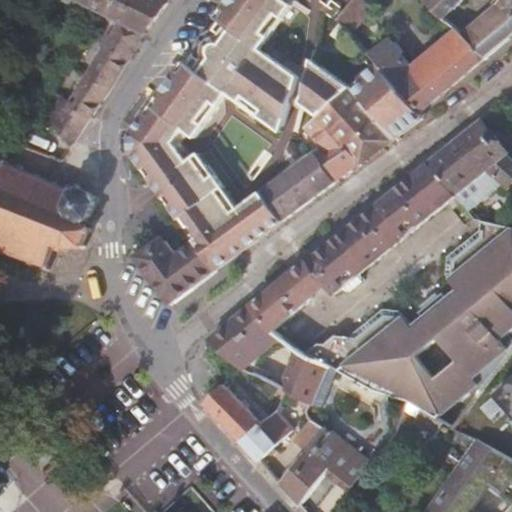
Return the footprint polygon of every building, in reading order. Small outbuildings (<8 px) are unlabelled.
[(59,100),(45,123),(72,148),(150,30),(174,0),(83,0),(126,22),(71,108),(59,100)] [(286,6),(290,0),(235,0),(224,15),(240,0),(270,0),(286,17),(291,10),(286,6)] [(286,17),(270,0),(240,0),(224,15),(227,17),(237,28),(263,57),(289,20),(286,17)] [(352,39),(374,12),(360,0),(358,0),(338,24),(341,28),(349,36),(352,39)] [(426,0),(425,1),(451,26),(467,6),(461,0),(426,0)] [(471,0),(504,0),(466,39),(488,61),(511,40),(511,0),(461,0),(467,6),(471,0)] [(289,20),(295,12),(291,10),(286,17),(289,20)] [(227,17),(190,67),(201,75),(237,28),(227,17)] [(270,66),(262,60),(263,57),(237,28),(201,75),(205,79),(162,140),(140,124),(133,134),(134,162),(183,221),(186,219),(202,239),(215,230),(191,194),(217,177),(213,172),(207,176),(202,181),(178,152),(188,137),(194,140),(200,145),(231,100),(285,136),(291,118),(256,78),(270,66)] [(328,42),(337,49),(349,36),(341,28),(328,42)] [(378,66),(424,114),(488,61),(466,39),(459,33),(441,47),(449,57),(426,76),(423,72),(419,77),(386,45),(370,57),(378,66)] [(306,104),(311,109),(323,122),(350,92),(316,62),(306,104)] [(190,67),(186,64),(140,124),(162,140),(205,79),(201,75),(190,67)] [(291,118),(296,107),(300,86),(270,66),(256,78),(291,118)] [(396,142),(427,119),(424,114),(378,66),(352,91),(396,142)] [(352,91),(352,90),(350,92),(323,122),(363,166),(396,142),(352,91)] [(311,109),(307,111),(322,123),(323,122),(311,109)] [(306,134),(323,154),(319,157),(338,185),(363,166),(323,122),(322,123),(306,134)] [(511,154),(482,122),(429,165),(460,197),(480,180),(487,187),(499,178),(511,189),(511,154)] [(207,176),(187,150),(194,140),(188,137),(178,152),(202,181),(207,176)] [(338,185),(319,157),(265,195),(286,223),(338,185)] [(34,257),(49,262),(53,267),(61,249),(68,251),(68,255),(72,255),(72,251),(83,246),(86,249),(88,246),(86,245),(91,232),(95,231),(94,228),(90,230),(83,225),(84,222),(89,224),(98,203),(96,200),(99,200),(100,197),(96,197),(93,193),(82,188),(78,182),(73,181),(69,187),(54,181),(56,179),(52,177),(50,181),(47,178),(38,176),(39,172),(35,170),(34,174),(23,170),(24,166),(20,165),(19,169),(9,165),(9,161),(5,159),(5,162),(0,159),(0,245),(30,256),(29,259),(33,261),(34,257)] [(429,165),(392,195),(252,307),(274,335),(328,288),(336,299),(345,291),(363,277),(460,197),(429,165)] [(198,243),(220,272),(286,223),(265,195),(243,211),(236,217),(223,199),(229,193),(217,177),(191,194),(215,230),(202,239),(198,243)] [(243,211),(229,193),(223,199),(236,217),(243,211)] [(404,316),(384,314),(352,341),(338,339),(327,349),(318,346),(307,355),(331,368),(345,376),(410,408),(447,426),(485,396),(511,360),(511,224),(485,217),(484,230),(451,258),(448,277),(462,293),(452,301),(446,296),(437,296),(423,308),(421,315),(427,322),(417,330),(404,316)] [(135,258),(172,307),(220,272),(198,243),(178,257),(167,242),(155,251),(151,246),(135,258)] [(350,294),(363,284),(363,277),(345,291),(350,294)] [(252,307),(233,322),(216,341),(246,370),(266,351),(261,346),(274,335),(252,307)] [(307,355),(301,352),(280,388),(282,389),(309,411),(331,368),(307,355)] [(266,425),(234,392),(214,411),(245,444),(247,443),(266,425)] [(511,394),(497,411),(511,425),(511,394)] [(288,439),(272,421),(266,425),(247,443),(263,462),(288,439)] [(308,423),(292,445),(306,456),(323,432),(308,423)] [(323,432),(306,456),(283,486),(303,509),(331,472),(353,490),(370,470),(329,436),(323,432)] [(511,458),(476,441),(426,511),(476,511),(473,509),(491,484),(505,494),(509,489),(511,491),(511,458)]
